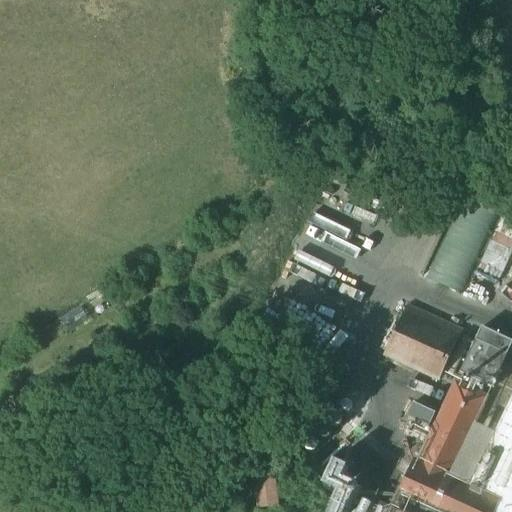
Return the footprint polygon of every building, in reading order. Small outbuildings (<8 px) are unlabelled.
[(468,193),(427,280),(460,296),(501,209),(468,193)] [(501,284),(511,259),(511,214),(509,213),(480,275),(501,284)] [(462,331),(408,306),(404,315),(458,340),(462,331)] [(404,315),(384,356),(439,380),(458,340),(404,315)] [(463,336),(446,371),(454,375),(471,340),(463,336)] [(509,352),(478,337),(460,374),(491,388),(509,352)] [(455,384),(418,463),(414,461),(390,511),(496,511),(501,502),(469,486),(449,477),(487,398),(455,384)] [(511,511),(511,397),(469,486),(501,502),(496,511),(511,511)] [(354,411),(354,408),(354,406),(352,403),(350,402),(347,402),(345,402),(342,404),(341,406),(341,408),(341,411),(343,413),(345,415),(348,415),(350,414),(352,413),(354,411)] [(341,423),(342,420),(341,418),(340,416),(337,414),(335,414),(332,414),(330,416),(329,418),(328,421),(329,423),(330,426),(333,427),(335,427),(338,427),(340,425),(341,423)] [(331,434),(331,431),(330,429),(329,427),(327,425),(324,425),(322,425),(319,427),(318,429),(318,432),(318,434),(320,437),(322,438),(324,438),(327,438),(329,436),(331,434)] [(318,448),(318,446),(318,443),(316,441),(314,439),(311,439),(308,439),(306,441),(305,443),(304,446),(305,449),(306,451),(309,452),(311,453),(314,452),(316,451),(318,448)] [(273,476),(252,480),(258,507),(278,504),(273,476)] [(348,511),(361,487),(343,479),(327,511),(348,511)]
